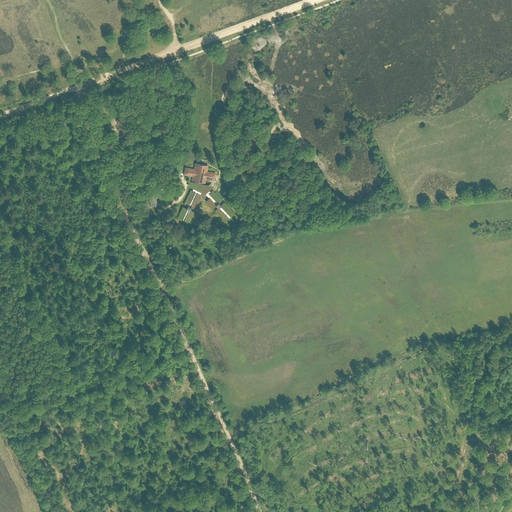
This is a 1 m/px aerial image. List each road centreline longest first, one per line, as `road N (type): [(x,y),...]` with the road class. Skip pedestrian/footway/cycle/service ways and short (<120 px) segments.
road 1 (track): [(511,195),(316,218),(162,289)]
road 2 (track): [(261,511),(187,344)]
road 3 (track): [(162,289),(100,151)]
road 4 (track): [(313,0),(175,51)]
road 5 (track): [(187,344),(73,394)]
